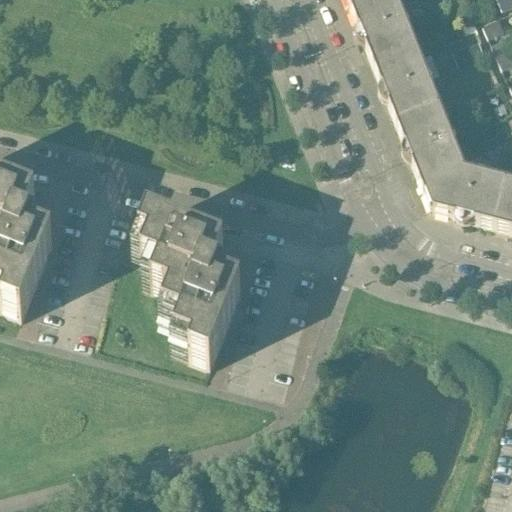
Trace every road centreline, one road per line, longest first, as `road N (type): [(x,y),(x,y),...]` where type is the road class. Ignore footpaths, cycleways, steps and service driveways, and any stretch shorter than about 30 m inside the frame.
road 1 (residential): [(299,238),(0,157)]
road 2 (residential): [(269,0),(361,223)]
road 3 (residential): [(386,207),(304,0)]
road 4 (residential): [(361,223),(389,265),(430,287),(511,308)]
road 5 (residential): [(511,274),(413,244),(386,207)]
